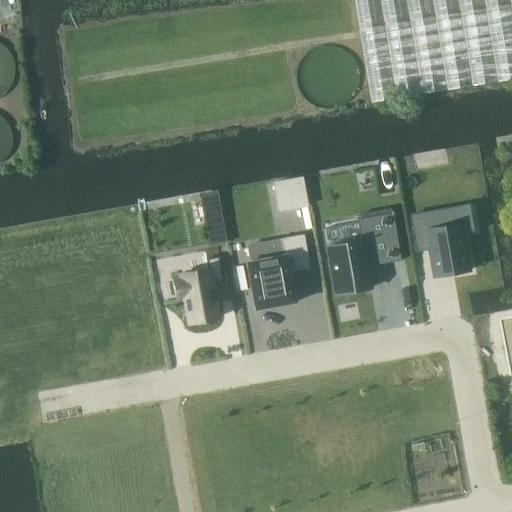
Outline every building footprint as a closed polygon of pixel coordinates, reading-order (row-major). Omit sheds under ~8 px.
[(511,79),(511,0),(354,0),(360,29),(372,102),(511,79)] [(0,40),(0,97),(7,93),(13,85),(16,75),(17,65),(14,56),(8,47),(0,41),(0,40)] [(359,78),(359,72),(358,66),(355,60),(352,55),(347,51),(342,47),(336,45),(329,44),(323,45),(317,46),(311,49),(306,53),(302,58),(299,63),(297,69),(297,76),(297,82),(299,88),(303,93),(307,98),(312,102),(317,105),(324,106),(330,107),(336,106),(342,103),(347,100),(352,96),(355,90),(358,85),(359,78)] [(0,162),(0,163),(7,157),(12,149),(14,141),(14,132),(11,124),(6,117),(0,112),(0,162)] [(302,178),(274,183),(279,211),(307,206),(302,178)] [(459,219),(412,227),(417,252),(429,250),(434,277),(470,271),(463,232),(475,230),(470,205),(457,207),(459,219)] [(358,223),(324,229),(328,247),(336,294),(371,288),(367,266),(401,260),(393,213),(357,219),(358,223)] [(250,261),(246,262),(255,310),(295,303),(289,271),(309,267),(303,235),(281,239),(284,255),(250,261)] [(181,278),(175,279),(178,298),(184,297),(189,323),(219,317),(216,301),(218,300),(217,299),(216,299),(214,289),(216,289),(215,288),(214,288),(213,284),(224,282),(219,256),(206,259),(208,270),(180,276),(181,278)]
